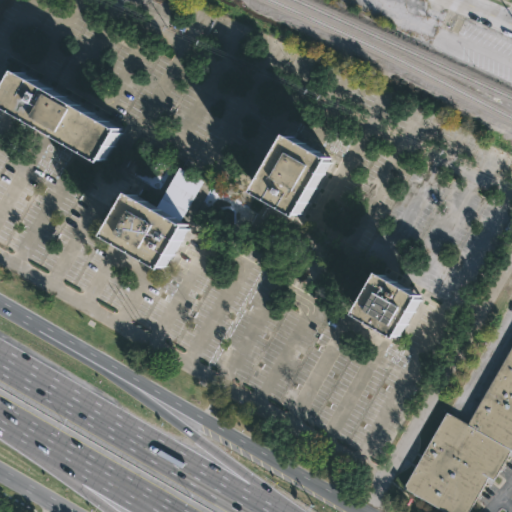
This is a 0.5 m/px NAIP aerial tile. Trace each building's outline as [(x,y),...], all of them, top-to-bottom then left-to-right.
[(105,164),(104,166),(0,105),(19,71),(124,132),(105,164)] [(333,157),(300,217),(257,192),(291,133),(333,157)] [(169,269),(167,272),(109,238),(135,194),(193,228),(169,269)] [(401,340),(358,315),(383,273),(426,298),(401,340)] [(511,456),(510,455),(492,484),(487,482),(469,511),(449,511),(404,485),(448,410),(468,422),(511,347),(511,456)]
